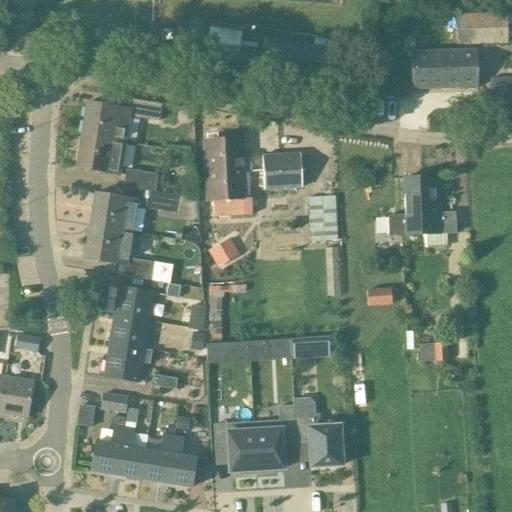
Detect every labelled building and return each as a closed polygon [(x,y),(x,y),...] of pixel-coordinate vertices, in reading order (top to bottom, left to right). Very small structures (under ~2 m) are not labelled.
[(33,17),(44,18),(45,5),(34,5),(33,17)] [(458,45),(508,44),(506,13),(457,14),(458,45)] [(209,26),(204,59),(237,64),(242,31),(209,26)] [(328,49),(267,40),(262,72),(323,81),(328,49)] [(476,87),(475,51),(412,53),(413,89),(476,87)] [(511,113),(511,77),(490,78),(491,114),(511,113)] [(86,102),(81,135),(124,142),(128,115),(158,120),(161,104),(129,99),(128,109),(86,102)] [(119,175),(124,142),(81,135),(76,168),(119,175)] [(205,169),(249,167),(249,161),(243,161),(242,139),(203,141),(205,169)] [(302,188),(300,154),(262,156),(263,190),(302,188)] [(249,167),(205,169),(206,201),(212,200),(212,217),(251,215),(250,199),(245,199),(243,172),(250,172),(249,167)] [(122,187),(144,190),(154,192),(157,174),(125,169),(122,187)] [(439,177),(421,178),(423,235),(456,234),(455,214),(440,214),(439,177)] [(423,235),(421,178),(404,179),(405,216),(389,216),(390,236),(423,235)] [(175,195),(154,192),(144,190),(141,208),(172,213),(175,195)] [(94,194),(88,227),(131,233),(136,200),(94,194)] [(337,240),(335,195),(308,196),(309,241),(337,240)] [(127,258),(131,233),(88,227),(83,258),(119,264),(117,275),(151,280),(154,262),(127,258)] [(231,237),(208,248),(216,265),(239,255),(231,237)] [(183,287),(165,283),(163,295),(181,298),(183,287)] [(105,312),(112,313),(116,287),(110,286),(105,312)] [(118,287),(113,317),(148,322),(153,293),(118,287)] [(391,289),(366,291),(368,307),(392,305),(391,289)] [(143,352),(148,322),(113,317),(109,346),(143,352)] [(37,350),(39,337),(18,334),(16,347),(37,350)] [(290,341),(290,340),(273,341),(274,357),(291,356),(290,341)] [(309,340),(290,341),(291,356),(291,357),(310,356),(309,340)] [(448,361),(446,343),(420,344),(421,362),(448,361)] [(206,344),(207,361),(223,360),(222,344),(206,344)] [(149,353),(143,352),(109,346),(104,376),(139,382),(141,365),(147,366),(149,353)] [(363,350),(350,351),(353,406),(366,405),(363,350)] [(32,379),(4,374),(0,395),(0,411),(26,415),(32,379)] [(150,386),(175,390),(177,379),(152,375),(150,386)] [(124,414),(126,398),(103,395),(100,411),(124,414)] [(279,418),(253,419),(256,471),(274,469),(273,466),(283,465),(281,442),(295,441),(293,403),(279,404),(279,418)] [(79,422),(91,423),(92,405),(79,404),(79,422)] [(135,425),(137,411),(126,409),(124,423),(135,425)] [(294,413),(295,441),(309,440),(310,464),(341,462),(339,422),(319,423),(318,412),(294,413)] [(89,472),(114,476),(122,428),(123,418),(114,417),(110,444),(94,441),(89,472)] [(238,472),(256,471),(253,419),(214,422),(215,450),(227,449),(228,469),(238,468),(238,472)] [(132,429),(122,428),(114,476),(140,480),(145,449),(130,446),(132,429)] [(140,480),(165,484),(172,436),(162,434),(160,451),(145,449),(140,480)] [(183,437),(172,436),(165,484),(190,488),(195,456),(180,454),(183,437)] [(0,511),(10,511),(10,499),(0,499),(0,511)]
